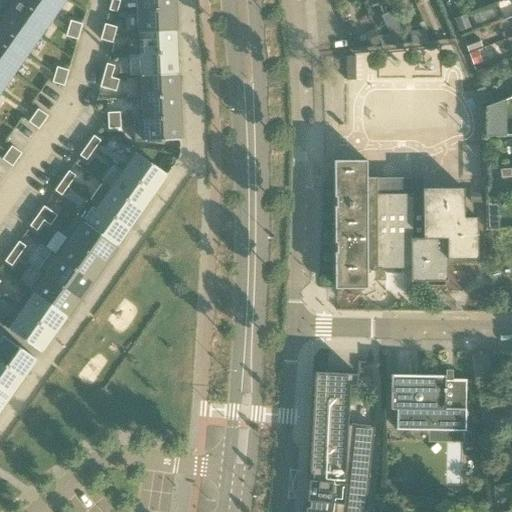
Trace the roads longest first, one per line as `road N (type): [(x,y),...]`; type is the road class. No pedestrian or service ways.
road 1 (secondary): [(238,472),(252,249),(240,0)]
road 2 (residential): [(294,327),(300,110),(288,0)]
road 3 (residential): [(238,472),(110,456),(36,511)]
road 4 (residential): [(294,327),(511,331)]
road 5 (residential): [(280,511),(294,327)]
